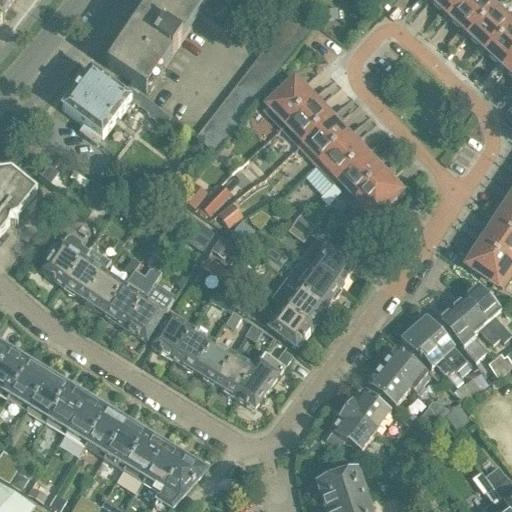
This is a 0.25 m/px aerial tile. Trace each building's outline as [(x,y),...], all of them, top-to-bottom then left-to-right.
[(0,0),(0,22),(2,24),(18,0),(0,0)] [(249,0),(154,0),(107,69),(146,96),(198,19),(225,37),(249,0)] [(450,21),(469,0),(435,0),(432,4),(450,21)] [(469,39),(497,8),(488,0),(469,0),(450,21),(469,39)] [(488,56),(511,28),(511,22),(497,8),(469,39),(488,56)] [(286,25),(306,41),(315,30),(294,15),(286,25)] [(298,51),(306,41),(286,25),(278,36),(298,51)] [(506,73),(511,66),(511,28),(488,56),(506,73)] [(290,62),(298,51),(278,36),(270,47),(290,62)] [(262,57),(282,72),(290,62),(270,47),(262,57)] [(273,83),(282,72),(262,57),(253,68),(273,83)] [(265,93),(273,83),(253,68),(245,78),(265,93)] [(123,97),(92,74),(62,113),(85,130),(80,137),(98,150),(129,108),(132,110),(135,107),(139,110),(148,117),(147,119),(163,131),(171,122),(146,102),(131,89),(123,97)] [(257,104),(265,93),(245,78),(237,89),(257,104)] [(281,133),(311,104),(293,85),(263,114),(281,133)] [(248,114),(257,104),(237,89),(229,99),(248,114)] [(240,125),(248,114),(229,99),(221,110),(240,125)] [(299,151),(329,123),(311,104),(281,133),(299,151)] [(232,135),(240,125),(221,110),(212,121),(232,135)] [(223,146),(232,135),(212,121),(204,131),(223,146)] [(316,170),(346,141),(329,123),(299,151),(316,170)] [(215,157),(223,146),(204,131),(196,142),(215,157)] [(334,188),(364,160),(346,141),(316,170),(334,188)] [(352,207),(381,178),(364,160),(334,188),(352,207)] [(51,187),(59,176),(49,169),(42,179),(51,187)] [(38,194),(21,180),(11,172),(7,173),(0,173),(0,239),(4,235),(10,228),(18,227),(18,218),(38,194)] [(381,178),(352,207),(370,225),(400,197),(381,178)] [(99,196),(102,191),(91,183),(84,192),(90,197),(99,196)] [(207,197),(194,186),(181,203),(195,214),(207,197)] [(199,211),(209,221),(231,198),(221,189),(199,211)] [(113,213),(119,203),(107,194),(104,199),(106,209),(113,213)] [(511,237),(511,206),(497,227),(511,237)] [(228,232),(243,221),(233,207),(218,219),(228,232)] [(318,229),(303,218),(291,233),(308,245),(318,229)] [(183,234),(193,233),(198,225),(189,219),(181,221),(183,234)] [(291,232),(291,231),(296,225),(290,220),(284,227),(291,232)] [(241,225),(228,242),(241,251),(254,234),(241,225)] [(511,268),(511,237),(497,227),(482,248),(511,268)] [(43,275),(63,292),(83,263),(89,254),(82,249),(81,245),(72,239),(67,240),(61,249),(60,248),(43,275)] [(211,254),(223,263),(234,249),(221,240),(211,254)] [(341,292),(355,272),(316,243),(302,263),(304,265),(312,271),(323,278),(341,292)] [(503,293),(511,278),(511,268),(482,248),(468,270),(503,293)] [(63,295),(83,308),(103,277),(112,264),(91,251),(89,254),(83,263),(63,292),(64,293),(63,295)] [(133,261),(125,273),(132,279),(135,275),(141,266),(133,261)] [(222,284),(228,276),(208,262),(202,270),(222,284)] [(297,291),(326,312),(341,292),(323,278),(312,271),(304,265),(302,263),(301,263),(286,283),(289,285),(297,291)] [(122,333),(125,334),(144,305),(153,291),(152,291),(161,277),(155,273),(149,274),(144,281),(135,275),(132,279),(124,291),(104,322),(115,329),(116,328),(122,333)] [(104,322),(124,291),(103,277),(83,308),(104,322)] [(273,304),(283,311),(312,332),(326,312),(297,291),(289,285),(286,283),(271,303),(273,304)] [(144,305),(125,334),(145,347),(173,304),(153,291),(144,305)] [(504,347),(511,340),(495,321),(501,315),(483,295),(475,292),(463,303),(464,303),(498,341),(500,343),(504,347)] [(216,297),(211,306),(232,318),(233,316),(236,311),(216,297)] [(500,343),(498,341),(464,303),(463,303),(450,315),(472,341),(479,335),(488,345),(493,350),(500,343)] [(297,353),(312,332),(283,311),(268,331),(297,353)] [(474,367),(478,364),(486,356),(472,341),(450,315),(438,325),(474,367)] [(232,318),(225,328),(234,334),(242,321),(233,316),(232,318)] [(173,365),(191,335),(169,322),(151,352),(173,365)] [(466,367),(428,323),(417,333),(454,376),(455,377),(466,367)] [(245,339),(253,344),(260,333),(252,328),(245,339)] [(454,376),(417,333),(416,332),(414,334),(415,334),(404,344),(403,344),(402,345),(413,358),(416,356),(431,373),(436,369),(440,373),(440,374),(445,380),(449,377),(451,379),(454,376)] [(193,379),(212,347),(191,335),(173,365),(184,372),(183,373),(193,379)] [(214,392),(233,360),(212,347),(193,379),(214,392)] [(0,374),(11,357),(0,350),(0,374)] [(420,402),(427,394),(423,391),(431,381),(397,353),(382,372),(410,395),(411,394),(420,402)] [(255,373),(236,404),(254,414),(291,361),(281,354),(273,365),(263,358),(253,372),(255,373)] [(0,396),(9,402),(29,368),(11,357),(0,374),(0,396)] [(511,371),(511,367),(507,360),(503,362),(501,359),(488,368),(498,382),(511,371)] [(236,404),(255,373),(253,372),(233,360),(214,392),(233,403),(233,402),(236,404)] [(29,414),(49,380),(29,368),(9,402),(29,414)] [(396,412),(410,395),(382,372),(368,389),(396,412)] [(48,425),(68,392),(49,380),(29,414),(48,425)] [(465,388),(472,398),(480,392),(473,383),(465,388)] [(472,398),(465,388),(453,396),(462,405),(472,398)] [(67,437),(87,404),(68,392),(48,425),(67,437)] [(347,416),(376,438),(391,419),(377,408),(378,407),(363,396),(347,416)] [(87,449),(107,416),(87,404),(67,437),(87,449)] [(432,406),(429,410),(430,411),(439,423),(441,421),(449,415),(437,406),(432,406)] [(430,411),(429,410),(418,423),(427,431),(438,424),(439,423),(430,411)] [(446,420),(455,433),(469,422),(460,410),(446,420)] [(107,460),(127,428),(107,416),(87,449),(107,460)] [(362,457),(376,438),(347,416),(326,444),(339,454),(345,447),(347,448),(348,447),(362,457)] [(126,472),(146,439),(127,428),(107,460),(126,472)] [(410,446),(414,444),(412,441),(415,438),(416,438),(407,430),(400,438),(410,446)] [(439,454),(424,433),(415,438),(412,441),(414,444),(427,463),(439,454)] [(145,484),(165,451),(146,439),(126,472),(145,484)] [(164,495),(184,463),(165,451),(145,484),(164,495),(155,510),(156,510),(164,495)] [(23,466),(4,455),(0,461),(0,481),(10,488),(23,466)] [(164,495),(156,510),(159,511),(161,511),(165,507),(172,511),(205,475),(184,463),(164,495)] [(377,470),(374,467),(367,472),(374,481),(382,476),(377,470)] [(511,511),(511,487),(508,482),(500,471),(486,480),(495,491),(494,492),(496,494),(495,495),(507,511),(511,511)] [(315,511),(348,511),(367,506),(356,476),(316,489),(321,503),(313,506),(315,511)] [(21,493),(27,483),(17,478),(12,487),(21,493)] [(56,495),(36,483),(27,497),(47,509),(56,495)] [(0,500),(11,511),(32,511),(34,511),(0,490),(0,500)] [(492,507),(485,511),(507,511),(495,495),(496,494),(494,492),(486,498),(492,507)] [(50,509),(55,511),(62,511),(67,504),(56,498),(50,509)]
